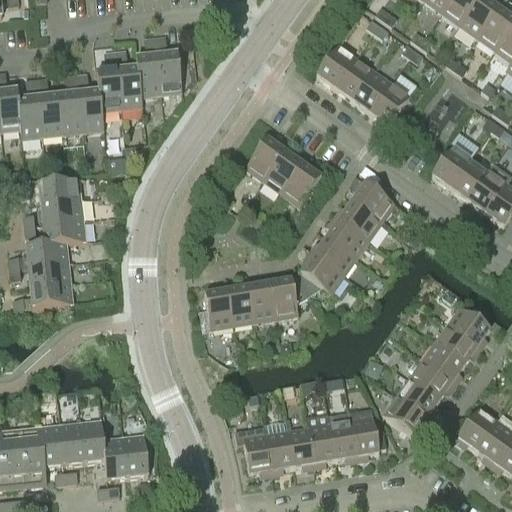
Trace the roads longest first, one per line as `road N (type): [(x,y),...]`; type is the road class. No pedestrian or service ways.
road 1 (tertiary): [(199,511),(184,440),(152,369),(144,261),(155,202),(241,70)]
road 2 (residential): [(241,70),(511,263)]
road 3 (residential): [(59,32),(237,12),(273,27)]
road 4 (residential): [(308,511),(394,496),(419,498),(435,511)]
